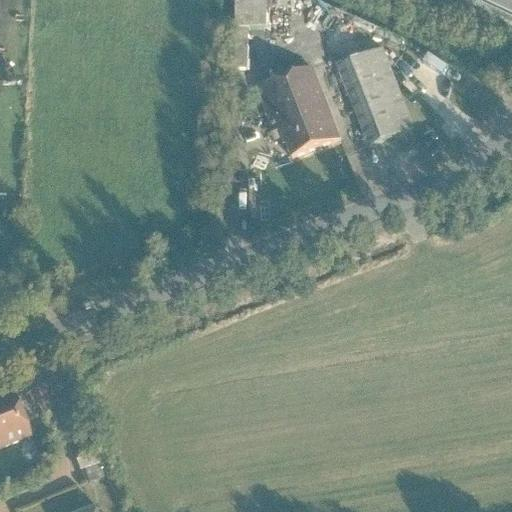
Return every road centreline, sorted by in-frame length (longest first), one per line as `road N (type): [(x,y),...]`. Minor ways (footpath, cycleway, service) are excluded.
road 1 (residential): [(511,127),(463,176),(23,349)]
road 2 (residential): [(0,502),(73,473),(23,349)]
